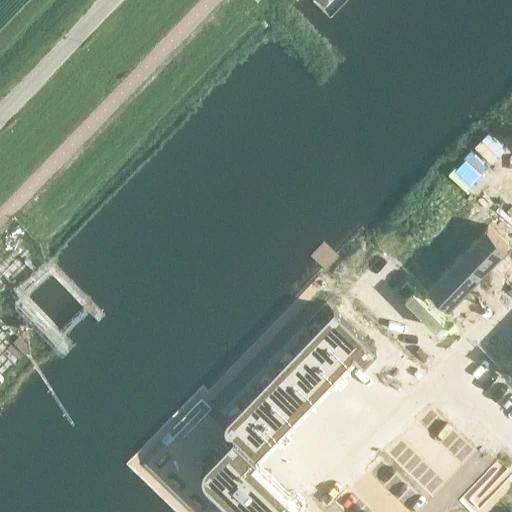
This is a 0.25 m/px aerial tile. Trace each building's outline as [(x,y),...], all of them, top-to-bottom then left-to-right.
[(298,0),(296,3),(338,43),(379,0),(298,0)] [(259,41),(234,67),(288,119),(313,93),(259,41)] [(234,67),(210,92),(264,144),(288,119),(234,67)] [(210,92),(185,117),(239,169),(264,144),(210,92)] [(185,117),(161,143),(215,195),(239,169),(185,117)] [(161,143),(138,166),(192,218),(215,195),(161,143)] [(138,166),(115,190),(169,242),(192,218),(138,166)] [(115,190),(93,213),(146,265),(169,242),(115,190)] [(426,224),(435,215),(420,201),(412,210),(426,224)] [(477,202),(469,211),(473,215),(481,206),(477,202)] [(93,213),(70,237),(124,289),(146,265),(93,213)] [(492,213),(484,221),(490,227),(498,219),(492,213)] [(479,218),(464,233),(493,260),(508,245),(488,226),(487,227),(479,218)] [(498,219),(490,227),(496,233),(504,225),(498,219)] [(504,225),(496,233),(502,239),(510,231),(504,225)] [(461,230),(447,245),(459,256),(479,276),(493,260),(464,233),(461,230)] [(511,232),(510,231),(502,239),(509,245),(511,241),(511,232)] [(70,237),(44,263),(97,316),(124,289),(70,237)] [(445,270),(444,271),(464,291),(479,276),(459,256),(445,270)] [(434,262),(419,277),(449,306),(464,291),(444,271),(444,272),(434,262)] [(44,263),(14,294),(68,346),(97,316),(44,263)] [(200,467),(199,472),(200,477),(203,482),(234,511),(300,511),(263,476),(248,461),(351,355),(360,364),(374,350),(364,340),(331,308),(225,418),(224,419),(224,420),(223,420),(223,421),(223,422),(222,423),(222,424),(222,425),(222,426),(222,427),(222,428),(223,429),(223,430),(223,431),(224,431),(224,432),(225,433),(228,436),(203,462),(200,467)]
